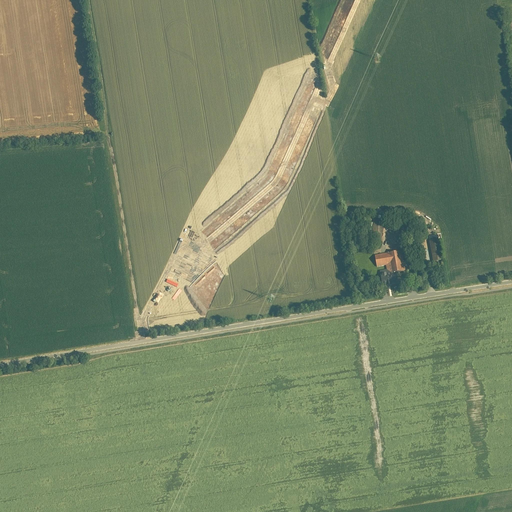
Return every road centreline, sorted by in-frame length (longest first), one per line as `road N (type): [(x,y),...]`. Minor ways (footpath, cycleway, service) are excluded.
road 1 (unclassified): [(0,365),(511,283)]
road 2 (track): [(88,0),(142,342)]
